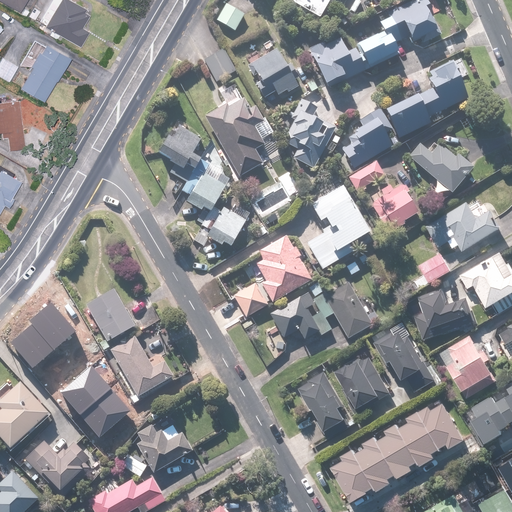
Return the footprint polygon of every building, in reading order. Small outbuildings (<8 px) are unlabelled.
[(0,0),(0,6),(17,17),(26,0),(0,0)] [(84,11),(61,0),(54,0),(39,29),(77,49),(86,33),(80,30),(87,17),(82,14),(84,11)] [(328,0),(278,0),(317,22),(328,0)] [(429,0),(411,0),(376,17),(384,34),(356,47),(357,50),(349,54),(339,33),(307,48),(325,88),(344,79),(345,82),(398,57),(393,46),(408,40),(411,46),(436,34),(425,12),(433,8),(429,0)] [(231,36),(242,16),(223,6),(212,26),(231,36)] [(68,61),(42,46),(17,88),(40,102),(52,82),(54,84),(68,61)] [(245,69),(263,100),(273,94),(275,98),(284,93),(286,95),(296,89),(274,52),(245,69)] [(347,173),(397,145),(397,140),(428,125),(427,119),(468,101),(458,81),(467,75),(458,58),(428,76),(426,93),(380,113),(378,110),(357,122),(360,128),(344,136),(349,145),(335,152),(347,173)] [(0,78),(7,82),(15,68),(0,60),(0,78)] [(0,140),(12,141),(12,133),(25,133),(21,104),(6,105),(6,97),(0,96),(0,140)] [(262,124),(253,108),(247,111),(242,102),(239,103),(237,99),(201,120),(236,181),(259,167),(251,153),(261,147),(252,130),(262,124)] [(333,130),(311,118),(315,110),(298,101),(294,109),(272,149),(311,170),(333,130)] [(190,176),(198,164),(190,158),(200,144),(176,127),(154,157),(179,175),(182,170),(190,176)] [(428,156),(416,146),(405,160),(449,197),(469,172),(453,158),(451,161),(435,148),(428,156)] [(347,181),(356,195),(382,178),(373,164),(347,181)] [(0,208),(1,207),(6,210),(12,199),(7,196),(11,189),(14,191),(20,180),(0,168),(0,208)] [(226,251),(248,214),(234,206),(230,214),(215,205),(228,181),(218,176),(214,184),(199,175),(182,206),(197,215),(192,224),(199,228),(191,242),(202,248),(206,240),(226,251)] [(392,191),(389,185),(363,201),(386,238),(402,229),(400,225),(410,219),(412,222),(419,218),(400,186),(392,191)] [(351,255),(346,248),(367,235),(339,188),(308,207),(324,233),(304,245),(321,273),(351,255)] [(435,249),(436,251),(447,245),(451,252),(457,249),(460,254),(499,231),(492,219),(488,213),(485,215),(478,203),(468,209),(465,205),(423,229),(435,249)] [(283,239),(251,257),(265,282),(259,285),(270,305),(308,284),(295,261),(299,260),(293,250),(290,251),(283,239)] [(417,268),(426,285),(448,272),(439,255),(417,268)] [(456,278),(465,293),(470,290),(482,312),(511,295),(511,283),(497,255),(456,278)] [(252,284),(231,297),(244,319),(265,306),(252,284)] [(312,337),(314,341),(330,332),(324,320),(331,316),(344,341),(369,327),(367,322),(375,318),(372,313),(364,317),(346,285),(326,296),(324,293),(310,301),(306,295),(267,316),(282,343),(296,335),(301,343),(312,337)] [(117,287),(89,303),(110,341),(138,325),(117,287)] [(464,300),(447,306),(440,288),(412,299),(418,317),(410,320),(419,343),(473,322),(464,300)] [(34,324),(11,345),(33,370),(76,331),(51,303),(31,321),(34,324)] [(511,324),(504,329),(506,332),(497,337),(511,361),(511,324)] [(371,346),(383,368),(386,367),(391,374),(393,373),(398,383),(417,372),(395,333),(371,346)] [(155,367),(137,336),(113,349),(140,396),(177,375),(168,360),(155,367)] [(494,381),(472,341),(439,359),(461,399),(494,381)] [(390,396),(385,389),(390,387),(372,356),(367,359),(366,356),(358,360),(357,358),(342,367),(343,369),(331,377),(355,417),(390,396)] [(90,366),(61,391),(101,438),(130,413),(90,366)] [(294,390),(316,425),(314,427),(320,436),(322,435),(350,418),(323,373),(294,390)] [(25,380),(0,402),(6,409),(0,414),(0,430),(14,447),(53,412),(25,380)] [(511,382),(458,412),(474,442),(511,420),(511,382)] [(319,463),(340,499),(449,435),(427,399),(319,463)] [(166,427),(161,419),(140,431),(145,439),(140,442),(157,471),(196,448),(186,430),(181,433),(175,422),(166,427)] [(59,452),(46,439),(27,457),(64,496),(91,470),(86,464),(93,457),(74,438),(59,452)] [(490,443),(481,448),(489,462),(498,457),(490,443)] [(511,457),(496,467),(511,493),(511,457)] [(0,486),(4,491),(0,494),(0,510),(1,511),(25,511),(42,497),(15,469),(0,483),(0,486)] [(484,471),(471,478),(479,494),(492,487),(484,471)] [(164,493),(155,476),(138,486),(134,479),(110,492),(108,489),(92,498),(99,511),(129,511),(141,506),(143,511),(145,511),(168,500),(164,493)] [(511,511),(511,503),(502,487),(475,503),(480,511),(511,511)] [(461,511),(452,495),(422,511),(461,511)]
